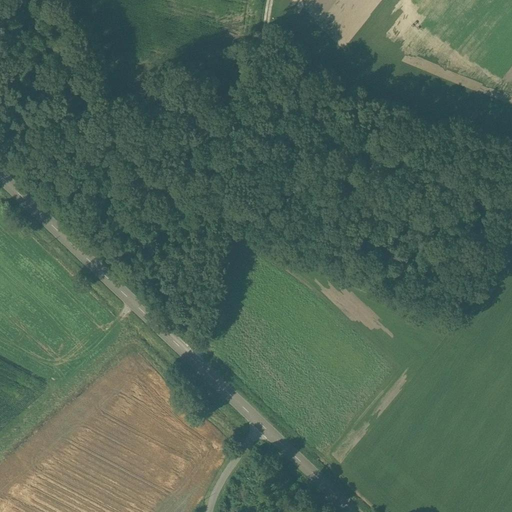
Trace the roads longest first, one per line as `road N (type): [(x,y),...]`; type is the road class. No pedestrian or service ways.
road 1 (track): [(194,363),(209,331),(224,218),(272,0)]
road 2 (tertiary): [(263,429),(0,175)]
road 3 (tertiary): [(351,511),(263,429)]
